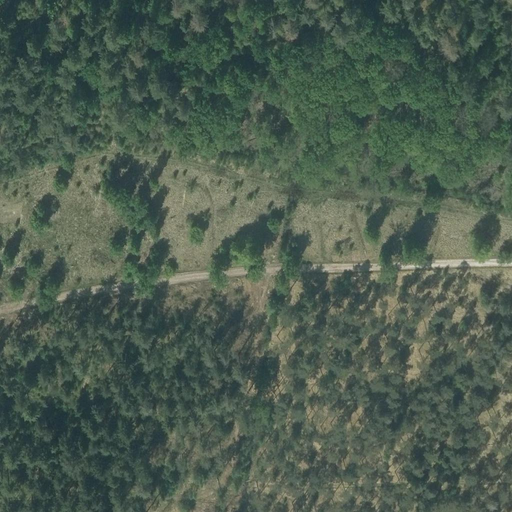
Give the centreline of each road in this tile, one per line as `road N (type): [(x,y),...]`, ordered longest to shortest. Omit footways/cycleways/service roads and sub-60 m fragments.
road 1 (track): [(267,271),(249,401),(233,419),(232,459),(211,491),(0,499)]
road 2 (track): [(0,311),(162,280),(267,271)]
road 3 (track): [(290,270),(511,264)]
